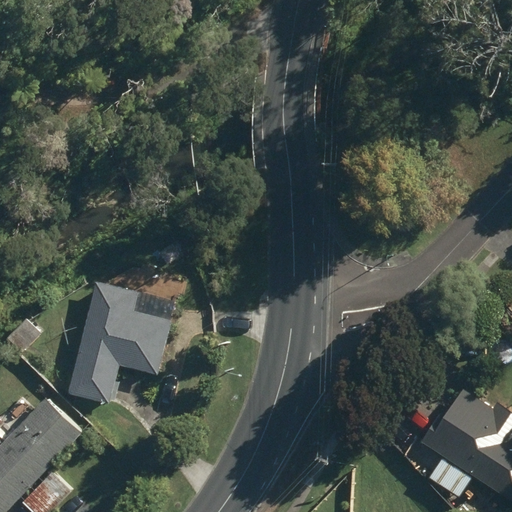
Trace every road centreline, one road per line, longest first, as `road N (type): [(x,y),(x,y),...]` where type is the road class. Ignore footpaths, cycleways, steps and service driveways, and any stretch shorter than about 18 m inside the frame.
road 1 (tertiary): [(300,326),(303,0)]
road 2 (residential): [(511,188),(390,308),(300,326)]
road 3 (tertiary): [(220,511),(279,400),(300,326)]
